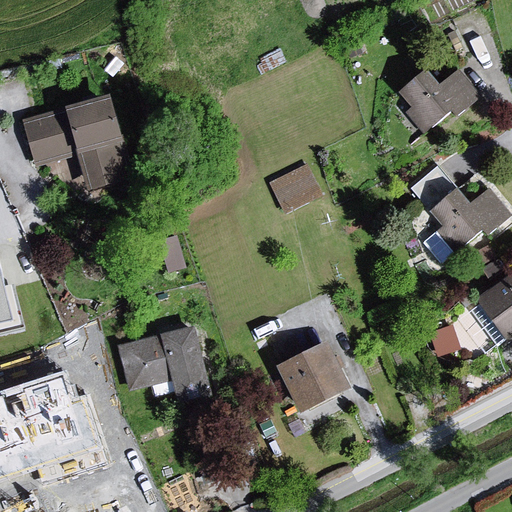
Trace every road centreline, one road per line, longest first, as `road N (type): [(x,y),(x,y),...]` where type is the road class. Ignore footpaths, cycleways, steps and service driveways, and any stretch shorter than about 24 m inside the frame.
road 1 (residential): [(299,511),(511,403)]
road 2 (unknown): [(394,463),(330,324),(300,320),(252,343)]
